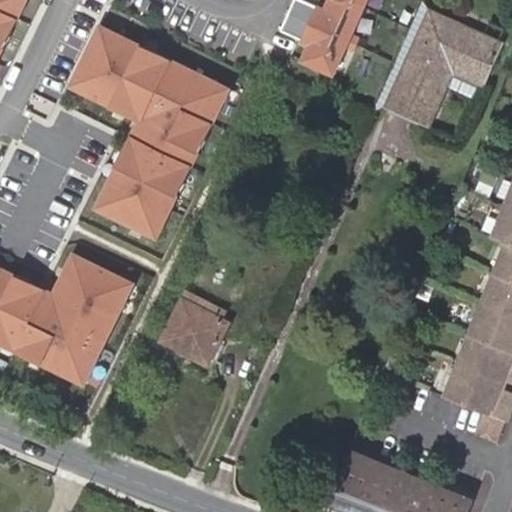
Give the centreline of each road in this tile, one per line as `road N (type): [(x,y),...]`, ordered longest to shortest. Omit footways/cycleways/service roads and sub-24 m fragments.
road 1 (tertiary): [(0,423),(227,511)]
road 2 (residential): [(0,122),(32,80),(70,0)]
